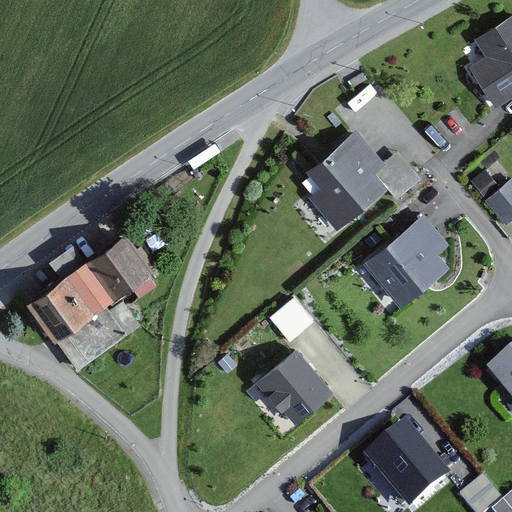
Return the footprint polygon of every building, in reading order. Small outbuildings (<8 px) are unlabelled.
[(511,17),(461,51),(498,108),(511,99),(511,17)] [(361,133),(314,172),(329,190),(319,198),(345,229),(392,190),(379,175),(389,166),(361,133)] [(470,180),(482,196),(502,182),(490,166),(470,180)] [(511,183),(490,201),(509,225),(511,223),(511,183)] [(452,243),(427,214),(369,263),(408,309),(455,269),(441,252),(452,243)] [(97,261),(124,300),(163,274),(136,235),(97,261)] [(77,276),(103,314),(124,300),(97,261),(77,276)] [(37,302),(63,341),(103,314),(77,276),(37,302)] [(297,290),(272,310),(291,335),(317,316),(297,290)] [(333,394),(295,351),(259,383),(297,426),(333,394)] [(511,353),(492,368),(511,394),(511,353)] [(449,472),(404,418),(367,449),(412,503),(449,472)] [(462,489),(480,511),(504,493),(486,471),(462,489)] [(511,511),(511,487),(493,506),(498,511),(511,511)]
